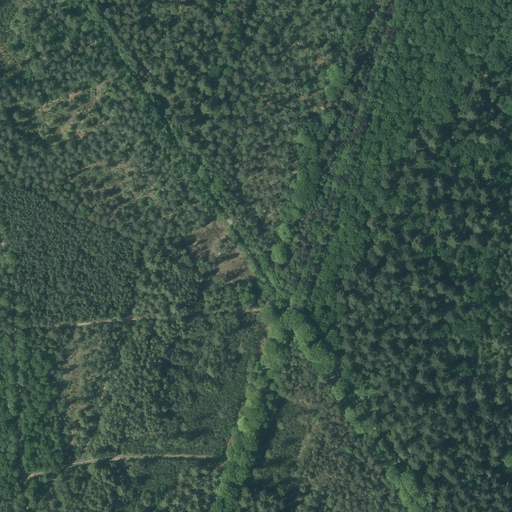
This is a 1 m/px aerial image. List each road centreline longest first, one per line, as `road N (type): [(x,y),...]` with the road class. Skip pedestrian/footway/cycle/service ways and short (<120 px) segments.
road 1 (unknown): [(77,511),(89,487),(83,452),(128,318),(133,277),(171,192),(200,158)]
road 2 (unclassified): [(289,304),(84,0)]
road 3 (track): [(511,184),(474,366),(511,503)]
road 4 (tertiary): [(289,304),(393,0)]
road 5 (unknown): [(306,300),(408,0)]
road 6 (unknown): [(436,511),(315,333),(306,300)]
road 7 (track): [(22,477),(12,292),(0,233)]
road 8 (track): [(425,511),(287,311)]
road 9 (tertiary): [(218,511),(289,304)]
road 10 (unknown): [(200,158),(97,0)]
road 11 (unknown): [(306,300),(276,273),(200,158)]
road 12 (track): [(200,158),(252,0)]
road 13 (track): [(0,172),(150,238)]
